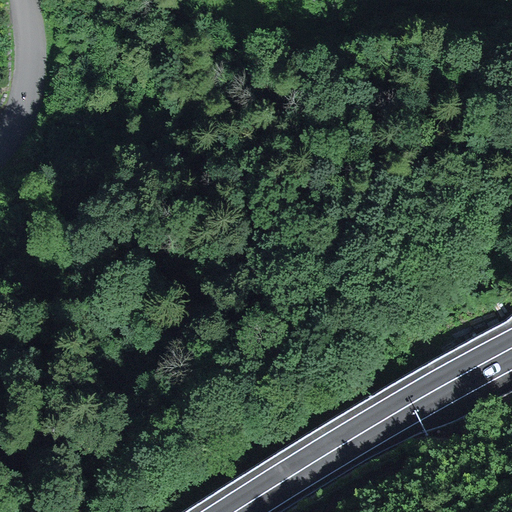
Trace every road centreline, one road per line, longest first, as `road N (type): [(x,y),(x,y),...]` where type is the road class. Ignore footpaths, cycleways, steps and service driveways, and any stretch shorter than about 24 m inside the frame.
road 1 (trunk): [(511,348),(364,426),(233,511)]
road 2 (residential): [(21,0),(21,111),(0,149)]
